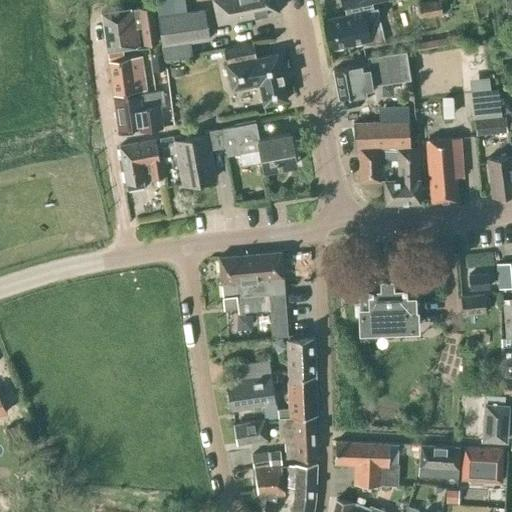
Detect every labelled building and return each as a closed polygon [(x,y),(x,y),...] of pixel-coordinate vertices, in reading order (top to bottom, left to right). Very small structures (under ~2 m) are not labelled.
[(204,8),(185,11),(183,0),(154,0),(163,59),(191,55),(189,42),(209,39),(204,8)] [(278,11),(275,0),(212,0),(218,25),(278,11)] [(323,20),(329,48),(361,41),(363,47),(384,42),(377,8),(373,9),(371,1),(377,0),(342,0),(344,8),(348,7),(350,14),(323,20)] [(417,3),(420,17),(441,14),(439,0),(417,3)] [(133,8),(101,12),(107,51),(122,49),(138,46),(136,28),(142,27),(145,44),(155,42),(150,7),(133,9),(133,8)] [(432,39),(433,46),(447,44),(446,37),(432,39)] [(511,42),(500,44),(502,59),(511,57),(511,42)] [(287,100),(277,53),(255,57),(252,43),(223,49),(231,89),(259,83),(263,105),(287,100)] [(122,49),(107,51),(108,60),(123,59),(122,49)] [(333,69),(338,98),(372,92),(371,83),(410,76),(405,50),(367,57),(368,63),(333,69)] [(123,59),(108,60),(113,95),(145,90),(141,56),(123,59)] [(113,97),(117,128),(135,126),(135,132),(163,128),(160,106),(164,105),(162,90),(113,97)] [(501,115),(498,90),(470,94),(473,119),(501,115)] [(474,119),(475,135),(506,131),(504,116),(474,119)] [(378,122),(353,123),(354,149),(359,148),(379,148),(397,147),(409,146),(408,120),(378,122)] [(221,129),(224,147),(225,156),(238,154),(259,150),(263,170),(296,164),(290,133),(258,139),(255,122),(233,126),(221,129)] [(208,150),(224,147),(221,129),(205,131),(205,136),(176,141),(183,184),(214,179),(208,150)] [(161,147),(174,144),(173,135),(159,138),(161,147)] [(431,203),(458,201),(456,177),(463,176),(460,137),(426,140),(427,166),(431,203)] [(161,160),(158,161),(155,139),(119,145),(125,184),(126,183),(127,189),(144,186),(143,180),(144,180),(143,173),(151,172),(152,179),(164,177),(161,160)] [(399,178),(384,179),(385,203),(419,201),(417,146),(409,146),(397,147),(398,160),(399,178)] [(379,148),(359,148),(360,181),(380,180),(379,161),(379,148)] [(491,196),(511,193),(511,159),(511,158),(511,155),(486,158),(491,196)] [(237,308),(238,312),(269,309),(272,337),(287,335),(284,297),(283,291),(281,251),(218,257),(221,283),(223,295),(222,295),(223,309),(237,308)] [(497,264),(499,287),(511,287),(509,263),(497,264)] [(487,273),(468,275),(469,288),(488,286),(487,273)] [(414,276),(357,279),(360,330),(416,328),(414,276)] [(460,296),(462,314),(484,313),(483,294),(460,296)] [(511,295),(507,296),(507,303),(502,303),(504,340),(511,339),(511,295)] [(287,376),(289,409),(289,417),(314,416),(316,415),(315,336),(286,338),(288,376),(287,376)] [(511,339),(504,340),(501,340),(503,394),(511,393),(511,339)] [(243,379),(228,381),(232,408),(251,406),(252,409),(261,408),(260,405),(262,404),(263,418),(276,417),(269,361),(241,365),(243,379)] [(481,439),(505,440),(508,404),(503,403),(503,395),(485,393),(484,401),(484,403),(481,439)] [(289,409),(278,410),(279,418),(289,417),(289,409)] [(316,456),(314,416),(289,417),(279,418),(280,435),(285,435),(286,458),(316,456)] [(234,424),(237,443),(266,439),(263,419),(234,424)] [(335,441),(334,462),(354,463),(353,483),(396,485),(397,464),(387,464),(388,443),(335,441)] [(459,446),(420,445),(418,476),(457,478),(459,446)] [(463,447),(461,481),(500,482),(502,448),(463,447)] [(280,450),(270,451),(271,464),(281,463),(280,450)] [(271,464),(270,451),(251,455),(253,467),(268,464),(271,464)] [(293,495),(290,511),(312,511),(315,498),(316,463),(287,465),(286,485),(294,485),(293,495)] [(254,468),(257,493),(266,492),(267,497),(262,511),(272,511),(275,500),(276,495),(284,494),(283,490),(279,466),(254,468)] [(23,487),(35,482),(30,470),(18,475),(23,487)] [(332,511),(385,511),(370,506),(370,508),(351,501),(336,498),(332,511)]
